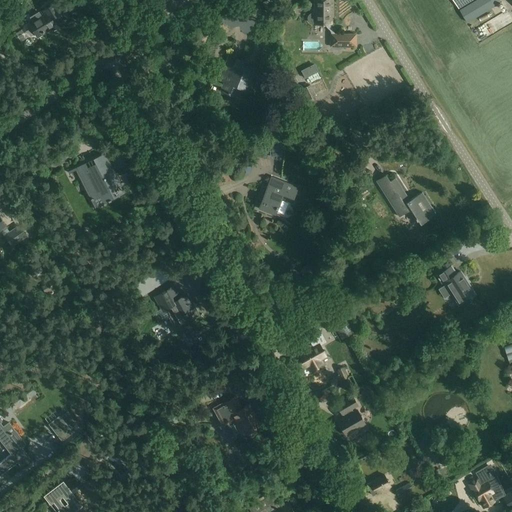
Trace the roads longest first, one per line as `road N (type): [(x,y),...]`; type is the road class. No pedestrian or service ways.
road 1 (unclassified): [(366,511),(112,55)]
road 2 (unclassified): [(511,231),(367,0)]
road 3 (tertiary): [(0,131),(112,55)]
